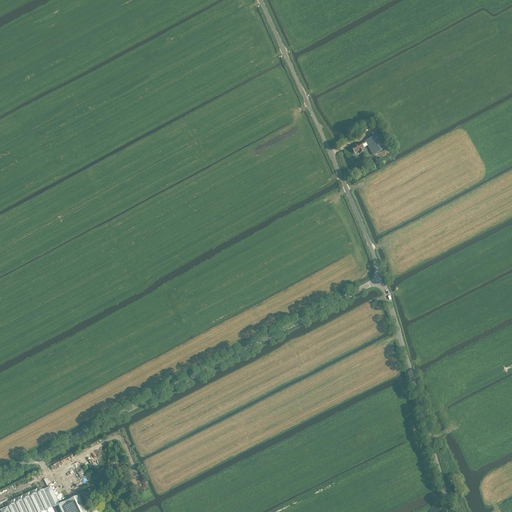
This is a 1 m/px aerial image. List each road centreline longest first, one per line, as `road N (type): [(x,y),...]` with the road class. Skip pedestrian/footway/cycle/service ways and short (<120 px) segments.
road 1 (tertiary): [(0,475),(381,280)]
road 2 (unclassified): [(381,280),(260,0)]
road 3 (tertiary): [(449,511),(381,280)]
